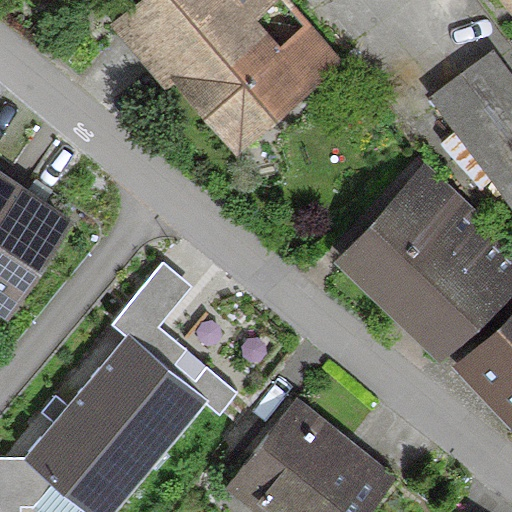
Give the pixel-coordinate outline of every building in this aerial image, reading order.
[(124,0),(110,13),(142,50),(168,80),(178,71),(238,141),(343,51),(299,0),(124,0)] [(511,66),(493,41),(430,88),(511,196),(511,66)] [(426,154),(336,246),(442,350),(511,279),(511,237),(447,175),(426,154)] [(4,160),(0,157),(0,199),(19,171),(4,160)] [(58,197),(19,171),(0,199),(0,300),(8,307),(75,209),(58,197)] [(114,311),(127,323),(130,319),(173,355),(187,339),(161,316),(194,279),(164,255),(114,311)] [(511,298),(454,352),(504,406),(511,414),(511,298)] [(173,355),(130,319),(127,323),(55,408),(26,443),(29,446),(58,470),(87,495),(105,509),(204,391),(209,385),(194,373),(176,359),(173,355)] [(207,356),(194,373),(209,385),(204,391),(221,404),(239,382),(207,356)] [(354,434),(298,389),(226,477),(268,511),(364,511),(399,471),(354,434)] [(58,470),(29,446),(26,449),(0,449),(0,511),(22,511),(23,499),(35,499),(58,470)] [(58,470),(35,499),(50,511),(72,511),(87,495),(58,470)]
